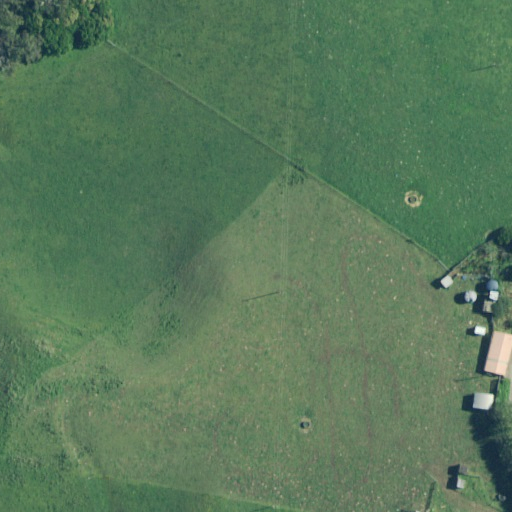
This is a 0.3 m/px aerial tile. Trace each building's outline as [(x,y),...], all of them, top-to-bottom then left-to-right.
[(449,275),(440,282),(446,290),(455,283),(449,275)] [(495,302),(484,301),(483,312),(494,313),(495,302)] [(511,348),(511,334),(495,331),(485,370),(505,375),(511,348)] [(475,394),(474,409),(492,410),(493,395),(494,384),(483,384),(483,394),(475,394)] [(477,479),(459,478),(458,488),(476,489),(477,479)]
